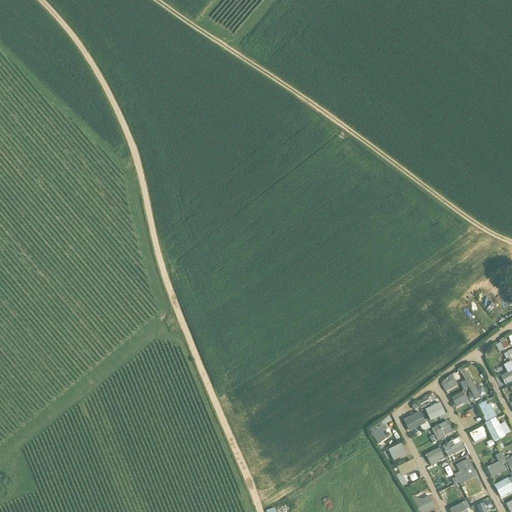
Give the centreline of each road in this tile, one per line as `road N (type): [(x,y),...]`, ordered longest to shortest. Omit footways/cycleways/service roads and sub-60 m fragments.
road 1 (track): [(36,0),(78,48),(122,125),(170,297),(258,511)]
road 2 (track): [(149,0),(483,232),(511,244)]
